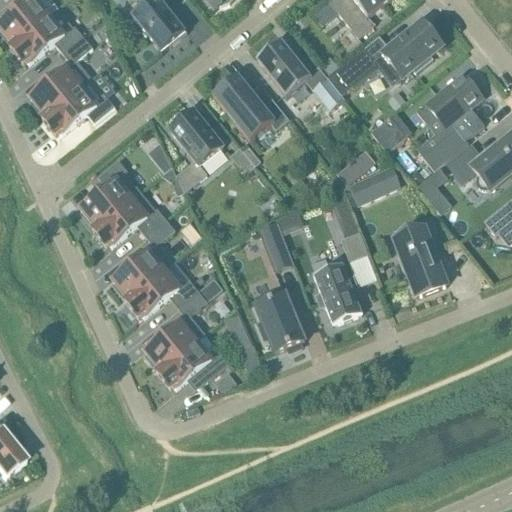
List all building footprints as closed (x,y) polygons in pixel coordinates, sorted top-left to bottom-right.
[(132,20),(162,57),(186,37),(161,5),(166,0),(149,0),(152,3),(132,20)] [(203,0),(215,14),(220,10),(221,12),(230,8),(235,0),(234,0),(203,0)] [(369,22),(395,0),(352,0),(352,1),(350,0),(337,0),(329,7),(359,43),(376,29),(375,28),(374,28),(369,22)] [(49,20),(34,1),(0,29),(0,32),(2,34),(0,35),(0,36),(11,51),(10,52),(11,52),(59,13),(58,13),(49,20)] [(73,32),(59,13),(11,52),(24,68),(27,66),(30,69),(55,48),(63,58),(84,42),(75,30),(73,32)] [(431,61),(442,51),(422,26),(374,65),(364,53),(327,82),(342,100),(378,71),(392,89),(402,81),(403,83),(413,75),(416,78),(433,64),(431,61)] [(93,53),(84,42),(63,58),(72,70),(93,53)] [(309,79),(282,45),(257,65),(287,102),(306,87),(330,116),(345,104),(342,100),(327,82),(318,71),(309,79)] [(330,61),(320,69),(328,80),(339,72),(330,61)] [(92,83),(82,92),(66,73),(31,102),(34,105),(32,107),(44,122),(42,123),(43,123),(92,84),(92,83)] [(464,78),(416,116),(424,125),(433,118),(450,139),(422,161),(434,176),(469,148),(465,144),(483,129),(471,113),(484,103),(479,97),(481,95),(470,83),(469,84),(464,78)] [(272,104),(263,111),(238,80),(226,89),(213,100),(251,147),(272,130),(276,135),(289,124),(272,104)] [(59,137),(62,140),(87,120),(94,128),(115,112),(92,84),(43,123),(56,140),(59,137)] [(398,96),(388,104),(396,114),(406,106),(398,96)] [(177,180),(185,197),(208,179),(201,170),(224,152),(194,115),(186,122),(183,119),(171,128),(174,132),(170,135),(182,149),(181,149),(189,159),(189,158),(195,166),(177,180)] [(396,118),(391,122),(407,142),(413,137),(396,118)] [(390,121),(371,137),(388,157),(407,142),(391,122),(390,121)] [(471,151),(449,169),(463,186),(475,177),(480,182),(478,184),(477,187),(479,191),(483,194),(486,194),(488,193),(491,196),(511,179),(511,138),(481,163),(471,151)] [(249,152),(244,157),(255,171),(261,167),(249,152)] [(230,161),(245,180),(255,171),(244,157),(240,153),(230,161)] [(167,160),(157,168),(165,178),(172,172),(167,160)] [(93,234),(93,235),(141,196),(127,178),(128,177),(119,165),(98,182),(107,192),(81,213),(84,217),(82,218),(94,233),(93,234)] [(339,178),(347,189),(363,177),(354,166),(339,178)] [(420,176),(425,182),(432,176),(427,170),(420,176)] [(363,186),(371,204),(399,191),(391,173),(363,186)] [(426,184),(417,191),(428,205),(436,199),(437,192),(448,183),(439,173),(426,184)] [(110,248),(112,251),(138,231),(146,241),(167,224),(158,213),(156,214),(141,196),(93,235),(106,251),(110,248)] [(288,199),(283,203),(291,213),(296,209),(288,199)] [(496,241),(500,237),(509,248),(511,246),(511,203),(484,226),(496,241)] [(347,204),(332,209),(345,243),(360,237),(347,204)] [(176,235),(167,224),(146,241),(155,252),(176,235)] [(276,276),(294,269),(278,228),(260,235),(276,276)] [(447,290),(425,233),(395,244),(417,301),(447,290)] [(369,260),(360,237),(345,243),(341,245),(350,267),(369,260)] [(165,275),(149,255),(113,284),(116,288),(114,290),(126,305),(125,306),(126,306),(165,275)] [(361,297),(354,280),(349,282),(343,268),(314,279),(321,298),(316,300),(321,313),(326,311),(333,330),(363,318),(356,299),(361,297)] [(199,296),(190,284),(179,293),(165,275),(126,306),(138,322),(142,319),(144,323),(170,302),(178,312),(199,296)] [(294,317),(286,299),(276,303),(273,295),(256,302),(260,310),(256,311),(262,326),(258,328),(265,344),(269,343),(275,357),(288,352),(289,357),(302,352),(301,347),(305,345),(298,328),(299,327),(298,326),(297,326),(294,319),(295,318),(295,317),(294,317)] [(178,312),(186,322),(145,355),(149,359),(146,361),(158,376),(157,377),(158,377),(206,339),(191,320),(208,307),(199,296),(178,312)] [(237,320),(224,325),(237,354),(250,349),(237,320)] [(220,357),(206,339),(158,377),(171,393),(174,391),(177,394),(191,382),(199,393),(231,367),(222,356),(220,357)] [(229,378),(219,386),(225,394),(237,389),(229,378)] [(0,477),(5,484),(26,467),(16,455),(18,454),(5,437),(3,438),(1,436),(0,436),(0,477)]
